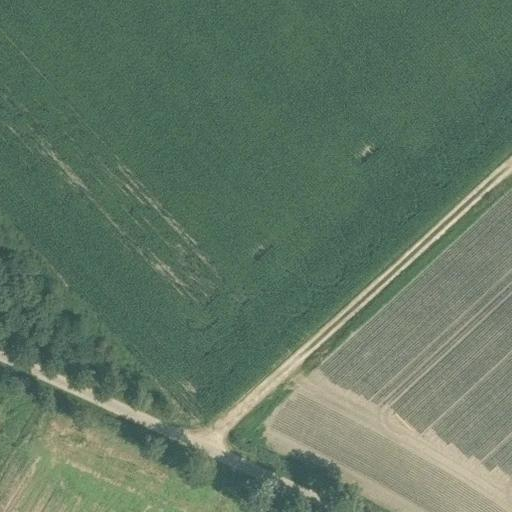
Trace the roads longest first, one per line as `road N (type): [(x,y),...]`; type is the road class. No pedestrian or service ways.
road 1 (track): [(511,177),(222,432),(211,456)]
road 2 (unclassified): [(331,511),(0,359)]
